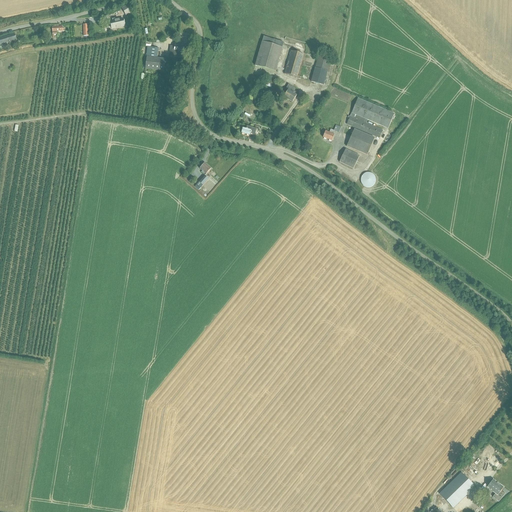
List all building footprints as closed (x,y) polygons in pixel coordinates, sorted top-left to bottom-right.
[(132,12),(128,5),(122,9),(126,15),(132,12)] [(124,26),(122,19),(110,22),(112,29),(124,26)] [(52,36),(54,36),(54,35),(56,35),(56,32),(64,31),(64,28),(62,28),(62,26),(51,27),(52,36)] [(14,34),(0,38),(0,44),(5,43),(6,45),(9,44),(9,45),(17,43),(17,42),(14,34)] [(284,43),(264,37),(256,66),(276,72),(284,43)] [(184,46),(175,45),(174,51),(180,51),(180,55),(183,55),(184,46)] [(148,48),(145,69),(164,71),(165,59),(157,58),(158,49),(148,48)] [(304,55),(291,52),(285,74),(297,78),(304,55)] [(331,61),(319,57),(312,82),(324,85),(331,61)] [(294,89),(288,85),(286,88),(288,90),(284,97),(292,102),(297,95),(292,92),(294,89)] [(366,124),(368,120),(388,129),(394,114),(358,99),(347,124),(380,138),(383,131),(366,124)] [(341,128),(336,125),(334,131),(331,129),(329,133),(326,131),(323,137),(332,141),(335,135),(333,134),(334,131),(339,133),(341,128)] [(246,129),(242,128),(241,133),(250,135),(250,133),(255,135),(256,129),(246,126),(246,129)] [(355,129),(352,134),(347,147),(367,156),(373,143),(375,138),(355,129)] [(360,157),(346,150),(340,163),(353,170),(360,157)] [(205,163),(199,168),(202,171),(201,172),(203,174),(204,173),(206,174),(211,169),(205,163)] [(360,179),(360,180),(360,182),(361,184),(362,185),(363,186),(364,187),(366,188),(368,188),(369,188),(371,187),(372,186),(374,185),(374,184),(375,182),(375,180),(375,179),(374,177),(374,175),(372,174),(371,173),(369,173),(368,173),(366,173),(364,173),(363,174),(362,175),(361,177),(360,179)] [(205,176),(195,187),(199,190),(208,179),(205,176)] [(458,470),(451,476),(453,479),(460,473),(458,470)] [(461,473),(439,494),(453,508),(475,487),(461,473)] [(493,480),(487,488),(495,494),(493,497),(497,500),(499,502),(505,493),(501,491),(504,488),(493,480)] [(437,505),(442,501),(437,497),(433,501),(437,505)] [(477,503),(473,511),(481,511),(484,506),(477,503)]
